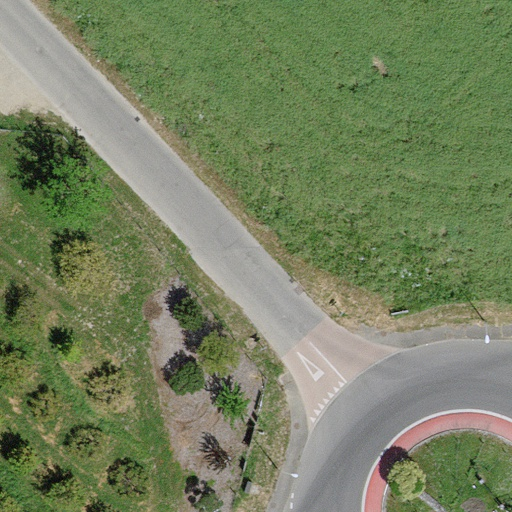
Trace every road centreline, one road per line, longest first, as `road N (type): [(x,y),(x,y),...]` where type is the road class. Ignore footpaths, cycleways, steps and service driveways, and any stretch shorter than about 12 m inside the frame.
road 1 (unclassified): [(0,0),(374,412)]
road 2 (secondary): [(511,381),(429,380),(374,412)]
